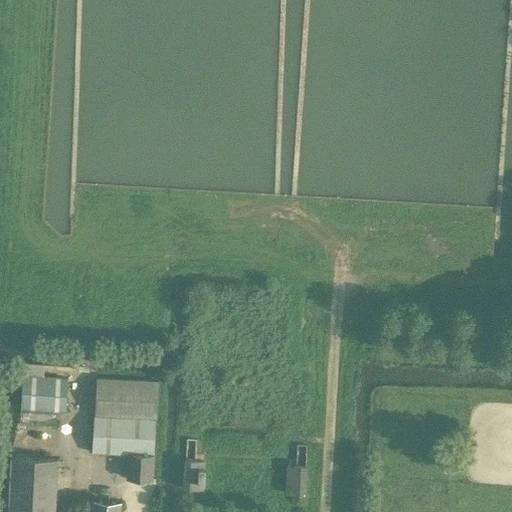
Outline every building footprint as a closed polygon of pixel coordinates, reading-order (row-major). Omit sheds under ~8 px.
[(67,411),(68,378),(23,376),(22,409),(67,411)] [(152,480),(155,418),(156,418),(158,381),(98,378),(96,415),(94,415),(92,452),(127,454),(126,479),(152,480)] [(14,455),(9,511),(66,511),(67,503),(56,502),(59,458),(14,455)] [(203,467),(203,461),(185,460),(184,466),(183,487),(201,488),(202,481),(205,481),(206,467),(203,467)] [(304,495),(305,467),(286,466),(286,470),(285,494),(304,495)] [(120,511),(121,501),(93,499),(92,511),(120,511)]
